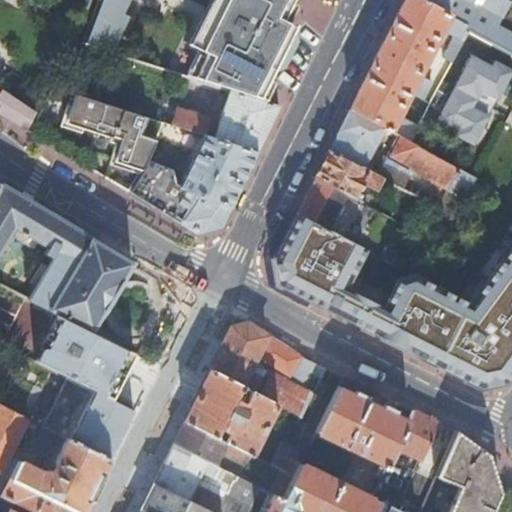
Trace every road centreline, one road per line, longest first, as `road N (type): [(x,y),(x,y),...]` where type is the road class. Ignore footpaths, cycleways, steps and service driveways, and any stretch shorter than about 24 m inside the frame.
road 1 (tertiary): [(218,281),(490,423),(511,423)]
road 2 (tertiary): [(364,0),(218,281)]
road 3 (residential): [(0,156),(218,281)]
